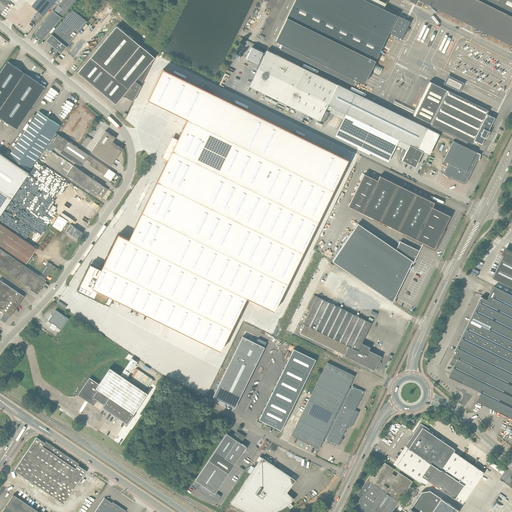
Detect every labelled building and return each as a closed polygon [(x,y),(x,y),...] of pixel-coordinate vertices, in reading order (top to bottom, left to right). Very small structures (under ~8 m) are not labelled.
[(0,0),(0,12),(2,11),(3,10),(10,1),(10,0),(0,0)] [(36,0),(32,6),(39,12),(32,20),(37,24),(56,0),(36,0)] [(37,38),(42,40),(49,32),(76,0),(75,0),(62,0),(54,11),(53,11),(34,34),(37,38)] [(390,34),(401,39),(410,22),(398,17),(396,21),(394,21),(397,16),(393,14),(394,12),(385,8),(384,10),(364,0),(294,0),(275,41),(363,84),(393,23),(395,24),(390,34)] [(511,0),(417,0),(417,2),(422,4),(424,2),(511,45),(511,0)] [(72,9),(45,42),(60,54),(87,22),(72,9)] [(91,56),(77,73),(115,105),(122,96),(133,101),(155,58),(140,45),(120,29),(119,30),(116,27),(91,56)] [(333,112),(335,109),(409,145),(402,161),(413,166),(414,164),(416,165),(423,151),(429,154),(439,134),(336,84),(267,50),(263,58),(260,57),(262,52),(251,47),(246,58),(257,64),(260,59),(262,60),(250,87),(319,121),(325,109),(333,112)] [(0,72),(0,110),(25,73),(7,62),(0,72)] [(323,184),(338,154),(163,68),(148,99),(164,107),(151,134),(172,144),(166,155),(169,156),(140,216),(130,211),(102,268),(90,262),(77,291),(109,307),(114,298),(221,350),(247,297),(274,311),(334,189),(323,184)] [(25,73),(0,110),(0,118),(17,129),(45,87),(25,73)] [(448,78),(446,83),(459,89),(461,84),(448,78)] [(413,115),(470,143),(472,144),(474,140),(481,144),(494,118),(487,114),(488,111),(429,82),(413,115)] [(39,112),(8,156),(29,170),(59,126),(39,112)] [(112,142),(115,138),(105,131),(91,152),(111,166),(122,149),(112,142)] [(61,151),(62,150),(64,151),(61,154),(80,167),(86,159),(91,163),(89,165),(104,175),(109,169),(56,133),(46,147),(52,152),(55,147),(61,151)] [(443,161),(448,163),(464,171),(474,151),(453,141),(443,161)] [(480,154),(474,151),(464,171),(448,163),(442,174),(447,177),(447,176),(462,183),(463,184),(464,184),(465,184),(465,183),(466,183),(466,182),(467,182),(476,162),(478,163),(480,154)] [(0,153),(0,214),(28,173),(0,153)] [(65,166),(70,169),(66,175),(102,199),(108,190),(68,162),(65,166)] [(440,240),(439,239),(450,216),(432,207),(434,203),(379,176),(377,181),(364,174),(348,206),(434,248),(436,243),(438,244),(440,240)] [(27,209),(53,225),(59,214),(34,198),(27,209)] [(36,248),(27,242),(0,223),(0,246),(26,264),(36,248)] [(66,231),(78,239),(82,233),(70,224),(66,231)] [(332,261),(386,298),(410,263),(413,264),(419,251),(400,241),(396,249),(358,224),(332,261)] [(0,267),(37,293),(46,281),(0,249),(0,267)] [(511,253),(506,251),(493,278),(511,287),(511,253)] [(47,267),(42,274),(45,276),(50,269),(55,272),(57,269),(52,265),(50,263),(49,263),(48,262),(45,266),(47,267)] [(0,280),(0,310),(10,317),(24,297),(0,280)] [(466,379),(483,388),(477,401),(483,405),(488,408),(489,407),(501,413),(501,414),(506,416),(507,416),(511,418),(511,295),(499,289),(492,302),(483,298),(451,363),(455,366),(450,377),(464,384),(466,379)] [(367,321),(356,316),(317,297),(316,297),(314,296),(306,310),(309,312),(303,324),(304,325),(299,333),(344,355),(374,370),(381,357),(376,354),(369,351),(371,347),(362,342),(371,323),(373,319),(369,317),(367,321)] [(69,309),(76,313),(79,309),(72,304),(69,309)] [(56,310),(48,321),(61,330),(69,319),(56,310)] [(302,316),(295,313),(286,331),(294,334),(302,316)] [(242,337),(212,397),(234,408),(264,347),(242,337)] [(259,420),(281,430),(315,360),(293,349),(259,420)] [(89,378),(78,395),(89,403),(91,401),(92,402),(92,403),(94,405),(97,400),(102,403),(101,404),(111,410),(110,411),(121,418),(127,409),(133,414),(147,393),(126,379),(137,362),(132,358),(120,375),(109,368),(98,384),(89,378)] [(318,449),(324,437),(326,438),(325,441),(337,447),(347,425),(351,427),(358,412),(355,410),(364,392),(352,386),(351,389),(348,388),(354,376),(327,363),(305,407),(302,405),(298,412),(302,413),(291,435),(318,449)] [(69,395),(76,385),(67,379),(61,389),(69,395)] [(473,395),(478,397),(481,390),(476,388),(473,395)] [(415,438),(396,467),(424,486),(428,480),(462,504),(483,473),(453,452),(454,450),(427,431),(427,430),(421,426),(415,434),(419,437),(418,439),(415,438)] [(226,434),(195,480),(196,481),(194,485),(197,489),(200,492),(204,495),(208,497),(212,499),(217,501),(219,496),(215,493),(246,447),(240,443),(244,437),(236,432),(233,438),(226,434)] [(79,464),(45,441),(44,443),(36,437),(14,471),(46,492),(64,504),(86,471),(78,465),(79,464)] [(293,506),(290,503),(285,497),(284,498),(282,496),(286,492),(289,489),(295,480),(262,458),(231,503),(235,506),(239,509),(248,511),(273,511),(278,510),(283,508),(287,505),(289,509),(293,506)] [(385,466),(375,480),(371,477),(360,494),(364,497),(355,509),(359,511),(456,511),(458,510),(440,498),(431,491),(422,492),(409,511),(391,511),(412,482),(399,472),(396,476),(391,473),(393,471),(385,466)] [(17,511),(38,511),(13,495),(7,505),(17,511)] [(104,498),(94,511),(124,511),(126,511),(113,502),(112,503),(104,498)]
